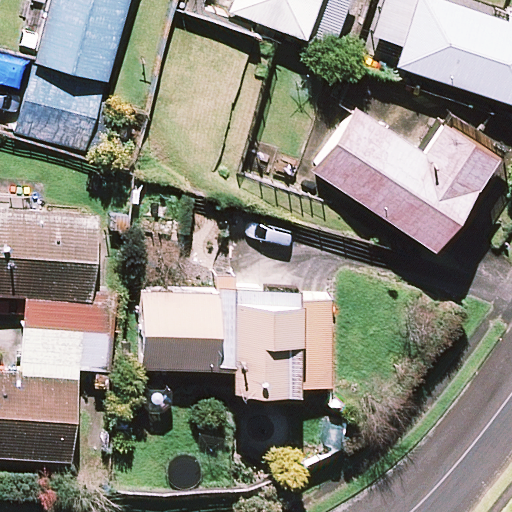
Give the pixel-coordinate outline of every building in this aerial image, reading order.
[(10,86),(0,120),(16,124),(14,131),(84,150),(125,0),(48,0),(24,90),(10,86)] [(320,0),(233,0),(229,12),(307,39),(320,0)] [(346,0),(327,0),(314,38),(331,44),(346,0)] [(511,20),(446,0),(385,0),(374,36),(402,45),(396,64),(511,100),(511,20)] [(419,149),(353,107),(312,172),(431,247),(490,154),(437,120),(419,149)] [(90,302),(90,292),(96,217),(0,209),(0,293),(23,296),(23,299),(90,302)] [(219,290),(139,290),(139,367),(231,367),(231,389),(329,389),(329,295),(219,295),(219,290)] [(90,302),(23,299),(18,369),(19,376),(76,378),(77,366),(105,368),(110,293),(90,292),(90,302)] [(19,376),(18,369),(0,367),(0,455),(70,461),(76,378),(19,376)]
